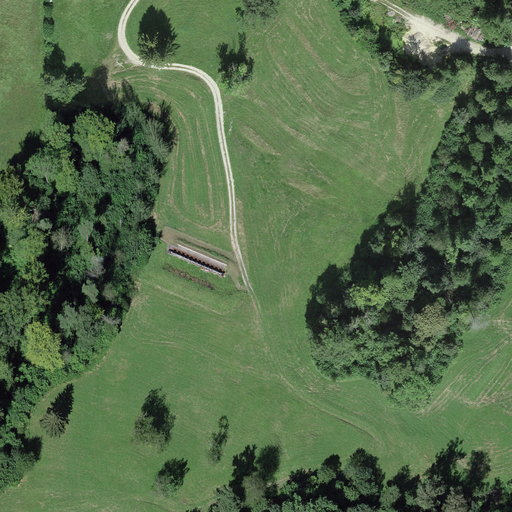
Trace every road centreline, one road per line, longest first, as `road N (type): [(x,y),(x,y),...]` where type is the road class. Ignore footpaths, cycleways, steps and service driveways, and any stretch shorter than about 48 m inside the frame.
road 1 (track): [(134,494),(185,511),(221,505),(339,475),(383,448),(369,428),(319,404),(280,364),(234,235),(215,90),(195,70),(130,54),(122,27),(135,0)]
road 2 (track): [(73,265),(85,224),(68,103),(95,79),(137,60)]
road 3 (track): [(390,0),(452,38),(511,57)]
